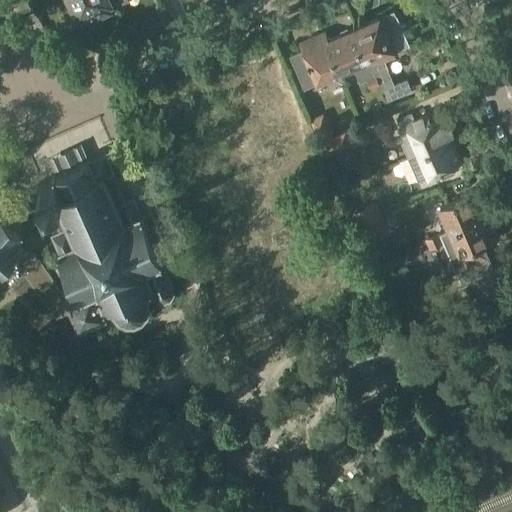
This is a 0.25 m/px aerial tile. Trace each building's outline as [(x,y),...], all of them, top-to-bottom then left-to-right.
[(70,0),(80,18),(99,8),(101,12),(111,7),(109,4),(112,2),(116,0),(70,0)] [(411,44),(396,9),(356,27),(388,100),(413,89),(408,78),(396,83),(384,56),(411,44)] [(368,78),(372,89),(381,85),(388,100),(356,27),(329,39),(326,32),(325,33),(343,73),(355,67),(361,81),(368,78)] [(302,43),(320,83),(343,73),(325,33),(302,43)] [(399,129),(404,141),(401,142),(407,156),(418,151),(451,137),(455,135),(449,119),(445,121),(442,114),(439,115),(438,110),(406,124),(407,125),(399,129)] [(334,135),(325,113),(311,119),(320,142),(335,136),(334,135)] [(334,135),(335,136),(320,142),(326,157),(353,146),(347,130),(334,135)] [(418,151),(407,156),(417,179),(428,175),(461,161),(451,137),(418,151)] [(69,299),(70,302),(71,311),(80,331),(109,319),(107,315),(116,312),(120,316),(128,320),(137,320),(144,317),(150,310),(153,302),(151,293),(149,287),(151,286),(154,293),(159,299),(166,300),(172,297),(176,291),(175,284),(169,269),(175,266),(170,255),(164,258),(158,244),(165,241),(158,226),(152,229),(145,213),(143,214),(135,196),(126,200),(113,171),(115,170),(107,152),(92,159),(91,156),(57,171),(55,172),(55,174),(40,181),(48,199),(38,210),(49,235),(53,234),(60,249),(59,249),(60,251),(61,251),(66,265),(58,268),(66,285),(74,282),(79,295),(69,299)] [(472,192),(441,205),(451,229),(482,215),(472,192)] [(360,222),(383,212),(377,200),(354,210),(360,222)] [(383,212),(360,222),(365,235),(388,225),(383,212)] [(0,274),(11,261),(27,275),(57,317),(71,311),(70,302),(69,299),(42,258),(30,249),(40,237),(26,225),(22,230),(1,213),(0,214),(0,274)] [(441,234),(462,282),(495,268),(484,242),(499,236),(492,221),(486,224),(482,215),(451,229),(441,234)]
